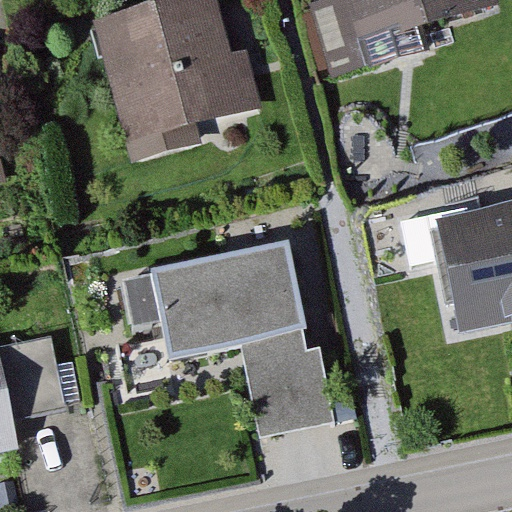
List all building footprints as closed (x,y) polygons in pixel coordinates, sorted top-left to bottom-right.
[(505,0),(355,0),(368,56),(511,23),(505,0)] [(240,14),(117,40),(142,159),(266,132),(240,14)] [(0,83),(0,196),(18,194),(0,83)] [(511,209),(437,225),(461,341),(511,330),(511,209)] [(287,256),(155,283),(172,363),(244,350),(303,338),(287,256)] [(303,338),(244,350),(264,443),(299,436),(334,428),(319,359),(308,362),(303,338)] [(49,345),(0,355),(0,460),(17,457),(9,417),(37,411),(62,405),(49,345)]
